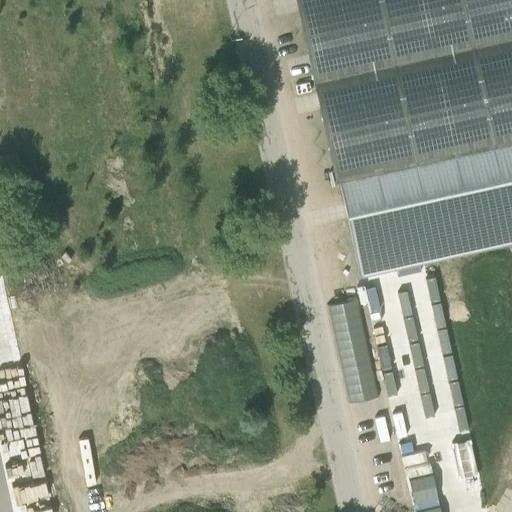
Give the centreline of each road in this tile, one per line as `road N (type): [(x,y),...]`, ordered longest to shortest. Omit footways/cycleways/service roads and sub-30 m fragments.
road 1 (unclassified): [(350,511),(237,0)]
road 2 (unclassified): [(32,511),(0,351)]
